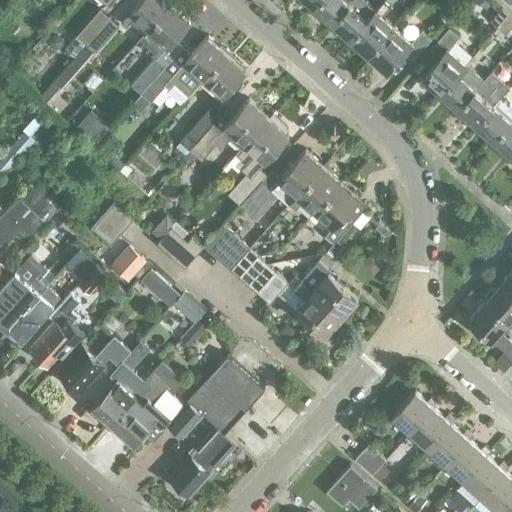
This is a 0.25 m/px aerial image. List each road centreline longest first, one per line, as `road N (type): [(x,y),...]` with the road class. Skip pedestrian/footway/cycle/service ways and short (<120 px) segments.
road 1 (residential): [(409,323),(419,212),(406,160),(360,106),(240,0)]
road 2 (residential): [(239,511),(409,323)]
road 3 (residential): [(127,511),(0,402)]
road 4 (residential): [(511,413),(409,323)]
